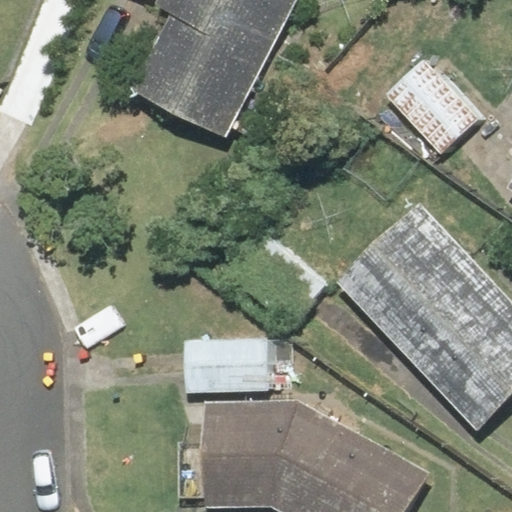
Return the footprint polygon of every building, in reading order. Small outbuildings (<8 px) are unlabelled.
[(311,0),(174,0),(172,5),(185,11),(143,93),(239,141),(311,0)] [(428,58),(386,93),(444,162),(486,127),(428,58)] [(511,290),(431,205),(350,281),(491,431),(511,411),(511,290)] [(334,287),(269,232),(233,275),(297,330),(334,287)] [(278,338),(186,340),(187,394),(279,392),(278,338)] [(421,511),(445,471),(314,399),(222,401),(225,509),(282,507),(291,511),(421,511)]
